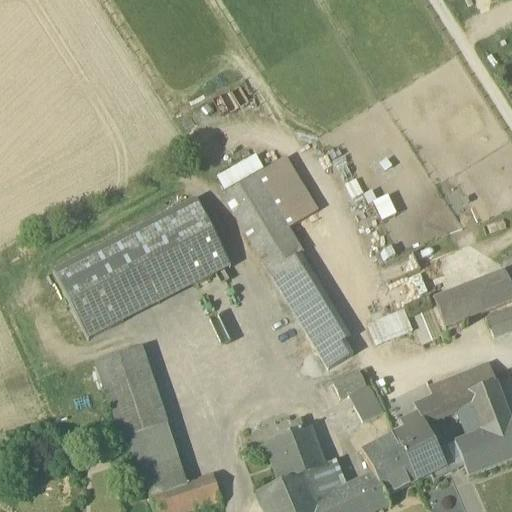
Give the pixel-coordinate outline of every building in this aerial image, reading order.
[(216,181),(225,198),(254,180),(264,174),(254,159),(216,181)] [(264,174),(254,180),(286,234),(317,215),(284,162),(264,174)] [(301,258),(286,234),(254,180),(225,198),(222,199),(269,277),(301,258)] [(195,203),(159,221),(194,289),(229,271),(195,203)] [(87,343),(194,289),(159,221),(52,275),(87,343)] [(350,341),(301,258),(269,277),(327,373),(352,359),(344,344),(350,341)] [(433,302),(444,331),(511,304),(511,296),(503,274),(433,302)] [(422,282),(411,286),(416,300),(426,296),(422,282)] [(408,316),(421,348),(442,339),(429,308),(408,316)] [(511,311),(485,322),(493,341),(511,333),(511,311)] [(364,330),(372,350),(411,335),(403,314),(364,330)] [(187,489),(166,427),(141,352),(94,367),(119,443),(135,492),(145,489),(152,511),(197,511),(218,506),(211,481),(187,489)] [(473,416),(480,435),(509,424),(488,367),(428,391),(432,401),(441,422),(455,416),(458,423),(473,416)] [(339,403),(347,399),(364,390),(358,376),(333,388),(339,403)] [(367,389),(364,390),(347,399),(361,426),(381,416),(367,389)] [(424,428),(441,422),(432,401),(417,409),(414,410),(417,417),(418,417),(424,428)] [(473,416),(458,423),(464,441),(480,435),(473,416)] [(393,438),(394,438),(416,485),(429,478),(432,484),(457,472),(446,449),(436,454),(424,428),(418,417),(417,417),(399,426),(403,433),(393,438)] [(511,422),(509,424),(480,435),(464,441),(454,446),(468,481),(511,463),(511,422)] [(263,448),(278,488),(325,472),(324,468),(310,433),(311,433),(310,430),(303,433),(299,424),(290,427),(294,436),(263,448)] [(385,500),(416,485),(394,438),(361,455),(372,478),(363,482),(377,511),(382,511),(389,509),(385,500)] [(325,472),(303,480),(314,505),(346,490),(335,464),(324,468),(325,472)] [(377,511),(363,482),(346,490),(314,505),(303,480),(255,498),(260,511),(377,511)]
